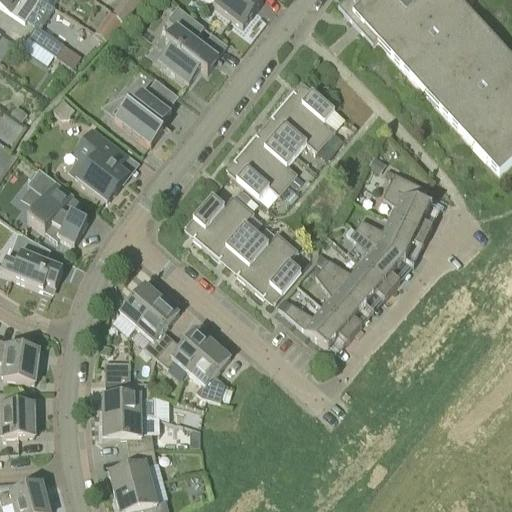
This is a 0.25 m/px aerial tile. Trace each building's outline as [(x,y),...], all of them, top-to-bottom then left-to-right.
[(39,2),(35,0),(0,0),(0,11),(12,19),(23,26),(39,2)] [(122,0),(111,17),(120,24),(124,26),(141,0),(122,0)] [(223,0),(215,11),(242,32),(263,6),(255,0),(223,0)] [(349,0),(338,10),(343,16),(363,38),(372,48),(377,44),(390,58),(499,177),(511,164),(511,62),(466,11),(468,10),(469,8),(470,6),(471,4),(472,2),(472,0),(349,0)] [(160,63),(158,66),(171,76),(188,89),(201,73),(207,78),(214,69),(219,63),(212,58),(203,51),(195,45),(204,32),(178,12),(167,25),(176,32),(166,46),(171,50),(160,63)] [(111,17),(108,16),(94,38),(106,45),(120,24),(111,17)] [(27,43),(56,62),(64,50),(35,31),(27,43)] [(142,95),(133,107),(135,109),(133,112),(127,108),(114,124),(150,152),(163,135),(160,133),(171,118),(168,116),(178,102),(155,84),(145,98),(142,95)] [(293,96),(282,110),(326,147),(333,138),(335,137),(324,128),(335,116),(305,90),(305,89),(304,88),(300,94),(296,98),(293,96)] [(74,115),(62,105),(53,117),(59,122),(69,121),(74,115)] [(16,110),(10,118),(21,126),(27,118),(16,110)] [(269,130),(265,134),(297,161),(307,150),(316,158),(326,147),(282,110),(270,123),(273,125),(269,130)] [(256,140),(244,153),(288,191),(290,189),(297,181),(287,172),(297,161),(265,134),(262,138),(258,142),(256,140)] [(125,181),(127,182),(128,181),(118,174),(127,162),(92,135),(77,156),(78,163),(89,171),(78,186),(107,208),(122,189),(120,188),(125,181)] [(333,138),(326,147),(334,155),(342,145),(333,138)] [(326,147),(316,158),(325,165),(334,155),(326,147)] [(231,173),(227,178),(229,180),(259,205),(269,193),(279,202),(288,191),(244,153),(233,167),(235,169),(231,173)] [(374,162),(368,172),(379,179),(385,169),(374,162)] [(57,247),(59,243),(74,251),(87,228),(72,220),(74,216),(67,211),(74,201),(39,174),(27,190),(44,203),(27,225),(45,239),(45,238),(57,247)] [(394,179),(382,203),(395,212),(389,225),(427,243),(432,232),(423,227),(424,224),(430,213),(431,213),(432,212),(420,207),(425,196),(426,196),(427,195),(394,179)] [(303,186),(297,181),(290,189),(296,194),(303,186)] [(241,194),(234,202),(240,208),(244,211),(251,202),(241,194)] [(292,195),(286,203),(291,208),(297,200),(292,195)] [(185,230),(184,231),(190,236),(194,240),(205,249),(240,208),(234,202),(233,201),(224,211),(212,201),(187,230),(186,231),(185,230)] [(251,202),(244,211),(250,216),(258,208),(251,202)] [(240,208),(205,249),(221,263),(226,267),(230,270),(256,239),(245,230),(254,219),(250,216),(244,211),(240,208)] [(360,225),(356,234),(405,267),(406,266),(403,265),(409,252),(411,248),(422,253),(427,243),(389,225),(383,237),(360,225)] [(350,230),(345,237),(350,241),(355,234),(350,230)] [(356,234),(349,242),(369,258),(360,269),(392,296),(399,287),(391,280),(394,277),(403,267),(405,268),(405,267),(356,234)] [(18,236),(10,255),(21,259),(16,270),(6,265),(1,279),(43,296),(45,290),(55,294),(63,275),(42,266),(46,255),(50,257),(51,255),(18,236)] [(256,239),(230,270),(234,274),(238,278),(236,280),(250,291),(287,248),(276,239),(268,249),(256,239)] [(287,248),(250,291),(263,303),(265,300),(270,305),(274,308),(301,277),(300,276),(289,266),(297,257),(287,248)] [(318,257),(316,269),(323,275),(329,267),(318,257)] [(329,267),(323,275),(366,312),(365,311),(373,301),(376,298),(384,305),(392,296),(360,269),(351,279),(330,267),(329,267)] [(317,282),(315,283),(323,293),(332,303),(324,311),(354,340),(362,331),(354,324),(356,321),(364,312),(366,313),(366,312),(323,275),(317,282)] [(120,319),(136,334),(162,305),(146,291),(146,290),(145,289),(120,319)] [(284,304),(277,312),(277,313),(284,318),(291,310),(284,304)] [(144,353),(156,363),(172,344),(163,337),(179,318),(178,318),(177,318),(162,305),(136,334),(150,346),(144,353)] [(291,310),(284,318),(328,357),(329,356),(328,355),(336,345),(338,342),(346,349),(354,340),(324,311),(313,323),(291,310)] [(172,344),(156,363),(168,374),(174,366),(188,378),(213,349),(197,336),(198,335),(197,334),(181,352),(172,344)] [(9,350),(10,349),(0,345),(0,366),(1,367),(4,368),(2,384),(33,388),(33,389),(34,389),(38,364),(35,364),(36,358),(31,358),(31,355),(7,352),(7,349),(9,350)] [(213,349),(188,378),(202,390),(196,398),(201,403),(205,404),(220,408),(221,404),(225,392),(226,390),(215,381),(231,363),(230,362),(229,363),(213,349)] [(129,368),(104,368),(105,388),(125,388),(130,388),(129,368)] [(102,402),(103,423),(141,422),(141,403),(150,403),(150,387),(130,388),(125,388),(125,400),(101,400),(101,402),(102,402)] [(225,392),(221,404),(229,406),(232,394),(225,392)] [(32,410),(18,410),(18,400),(20,400),(20,398),(0,398),(0,422),(1,423),(2,443),(27,443),(27,440),(32,440),(32,434),(34,434),(34,409),(32,409),(32,410)] [(126,444),(128,458),(154,454),(151,440),(141,440),(141,422),(103,423),(103,444),(102,444),(102,445),(126,444)] [(190,436),(189,453),(199,453),(200,436),(190,436)] [(109,479),(114,499),(151,490),(146,472),(156,469),(154,454),(128,458),(130,472),(107,478),(108,479),(109,479)] [(151,490),(114,499),(117,511),(167,511),(166,505),(157,507),(151,490)] [(0,499),(0,505),(1,511),(13,509),(13,511),(47,511),(44,497),(41,498),(40,492),(35,493),(35,491),(0,499)]
